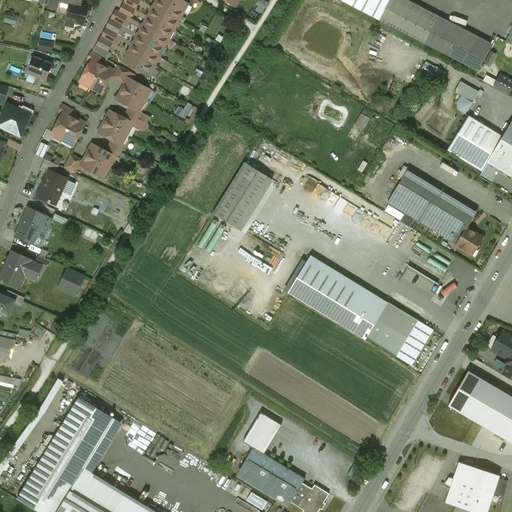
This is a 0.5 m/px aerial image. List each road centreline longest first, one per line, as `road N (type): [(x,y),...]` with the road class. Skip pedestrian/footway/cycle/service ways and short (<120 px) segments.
road 1 (residential): [(402,433),(511,248)]
road 2 (residential): [(57,98),(0,217)]
